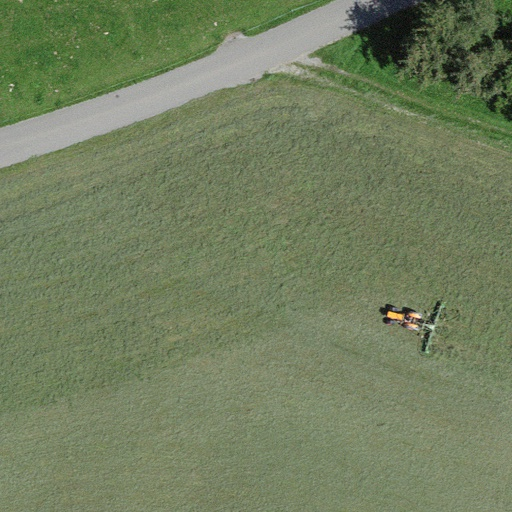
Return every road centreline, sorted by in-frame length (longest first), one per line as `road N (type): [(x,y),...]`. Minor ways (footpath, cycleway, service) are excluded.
road 1 (unclassified): [(0,158),(397,0)]
road 2 (track): [(511,140),(266,54)]
